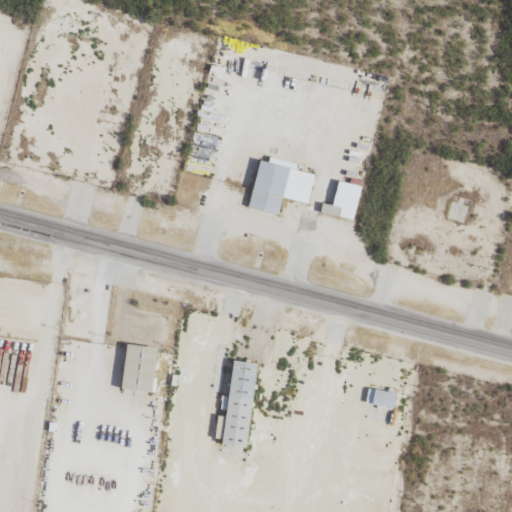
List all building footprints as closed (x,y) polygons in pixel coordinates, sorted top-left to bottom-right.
[(312,204),(320,171),(264,157),(252,208),(282,214),(286,198),(312,204)] [(358,220),(365,186),(342,180),(337,205),(326,203),(324,213),(358,220)] [(158,392),(162,347),(130,344),(126,389),(158,392)] [(251,448),(263,364),(238,360),(230,416),(221,415),(218,439),(224,440),(222,456),(244,459),(246,447),(251,448)] [(377,404),(399,408),(402,393),(380,389),(377,404)]
